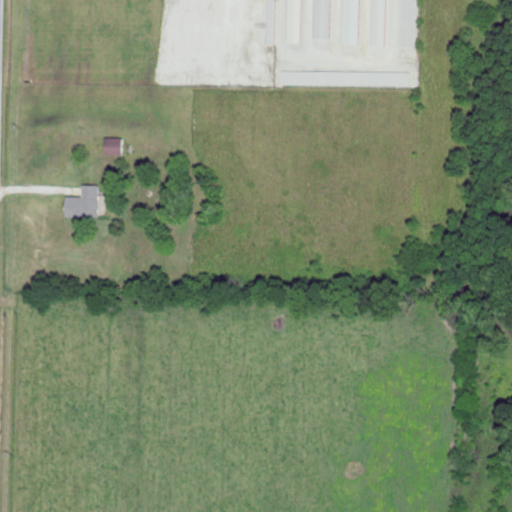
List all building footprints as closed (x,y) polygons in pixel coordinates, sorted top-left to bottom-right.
[(305,0),(292,0),(291,40),(304,40),(305,0)] [(318,0),(317,36),(333,37),(333,0),(318,0)] [(362,0),(346,0),(345,41),(362,42),(362,0)] [(389,0),(375,0),(375,43),(388,44),(389,0)] [(421,0),(405,0),(405,44),(421,45),(421,0)] [(413,70),(285,69),(285,82),(413,83),(413,70)] [(109,152),(127,153),(127,136),(110,136),(109,152)] [(71,214),(102,215),(103,183),(86,183),(86,195),(71,194),(71,214)]
